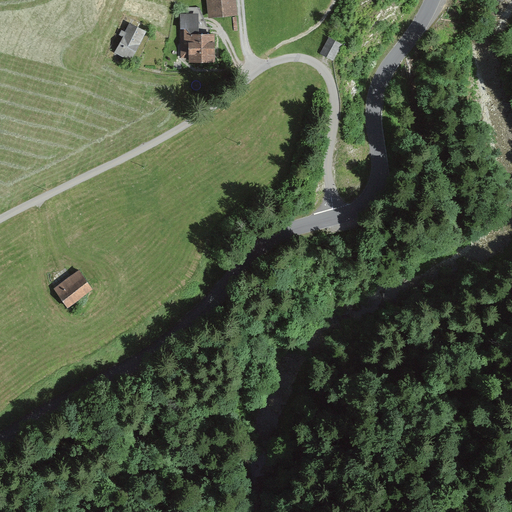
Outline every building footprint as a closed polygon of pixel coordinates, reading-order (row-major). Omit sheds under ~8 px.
[(210,0),(212,16),(231,14),(229,0),(210,0)] [(189,60),(212,60),(211,35),(208,35),(208,27),(204,27),(197,7),(197,6),(196,6),(179,6),(180,27),(180,56),(189,56),(189,60)] [(114,50),(129,58),(143,31),(129,23),(124,32),(120,31),(118,35),(122,37),(114,50)] [(320,53),(331,59),(339,44),(328,38),(320,53)] [(66,306),(91,288),(78,271),(54,289),(66,306)]
